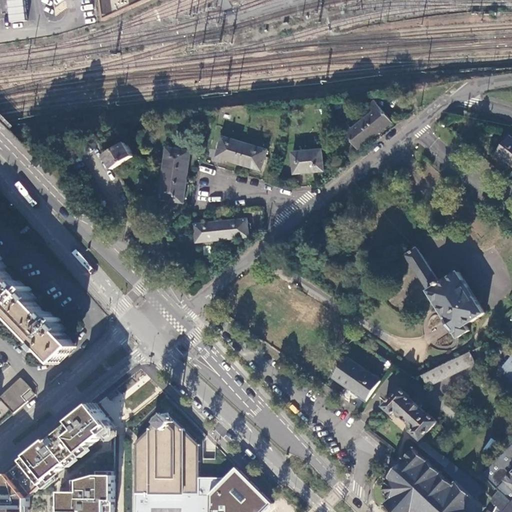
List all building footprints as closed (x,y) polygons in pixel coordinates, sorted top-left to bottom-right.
[(9,0),(12,23),(31,21),(28,0),(9,0)] [(101,0),(104,20),(153,0),(101,0)] [(246,31),(248,40),(295,30),(293,20),(246,31)] [(374,112),(363,120),(376,135),(392,122),(375,101),(369,106),(374,112)] [(376,135),(363,120),(352,129),(348,123),(341,128),(358,149),(376,135)] [(239,164),(245,143),(223,136),(216,157),(239,164)] [(511,165),(511,137),(510,136),(497,154),(511,165)] [(127,142),(107,155),(115,169),(135,156),(127,142)] [(268,150),(245,143),(239,164),(261,171),(268,150)] [(167,147),(163,173),(187,177),(191,151),(167,147)] [(293,152),(295,174),(324,171),(323,150),(293,152)] [(187,177),(163,173),(159,199),(183,203),(187,177)] [(248,220),(221,222),(223,240),(250,238),(248,220)] [(197,243),(222,241),(223,240),(221,222),(195,225),(197,243)] [(407,255),(459,337),(470,330),(467,325),(486,313),(460,272),(441,284),(418,248),(407,255)] [(0,301),(41,344),(37,347),(42,352),(46,349),(60,364),(78,346),(64,332),(66,329),(59,322),(62,320),(59,317),(57,319),(51,313),(48,315),(34,300),(36,298),(33,294),(30,296),(28,293),(30,291),(32,289),(29,286),(27,288),(21,281),(19,284),(5,269),(8,267),(4,263),(1,265),(0,264),(0,260),(1,260),(2,258),(0,255),(0,301)] [(476,364),(470,352),(423,375),(428,387),(476,364)] [(511,355),(500,368),(511,378),(511,355)] [(352,392),(367,403),(382,382),(349,358),(334,377),(353,391),(352,392)] [(31,388),(22,378),(0,398),(14,413),(28,402),(22,396),(31,388)] [(31,388),(22,396),(28,402),(36,394),(31,388)] [(412,431),(421,440),(439,421),(430,413),(428,414),(410,397),(412,396),(402,388),(385,407),(394,415),(397,411),(415,428),(412,431)] [(33,490),(43,482),(46,484),(117,428),(97,403),(0,481),(0,511),(31,511),(32,498),(36,494),(33,490)] [(265,511),(274,503),(238,469),(228,478),(201,477),(201,443),(168,409),(133,442),(134,493),(133,511),(265,511)] [(491,511),(489,509),(487,511),(481,511),(486,507),(478,500),(480,499),(478,497),(484,490),(468,477),(469,475),(426,443),(422,443),(417,449),(415,447),(413,447),(414,450),(407,458),(405,456),(403,458),(405,460),(402,464),(401,463),(400,464),(401,465),(395,471),(394,471),(393,472),(394,473),(390,477),(388,477),(388,479),(390,479),(391,480),(387,484),(385,484),(384,485),(386,486),(387,492),(386,493),(386,495),(388,494),(393,498),(388,504),(386,504),(386,506),(388,506),(394,511),(491,511)] [(511,500),(511,445),(498,460),(484,475),(498,489),(498,488),(500,491),(499,492),(511,502),(511,500)] [(82,492),(63,491),(62,511),(116,511),(117,475),(100,475),(82,480),(82,492)] [(36,494),(46,484),(43,482),(33,490),(36,494)] [(511,511),(511,500),(511,502),(499,492),(492,500),(494,503),(498,506),(495,511),(511,511)]
